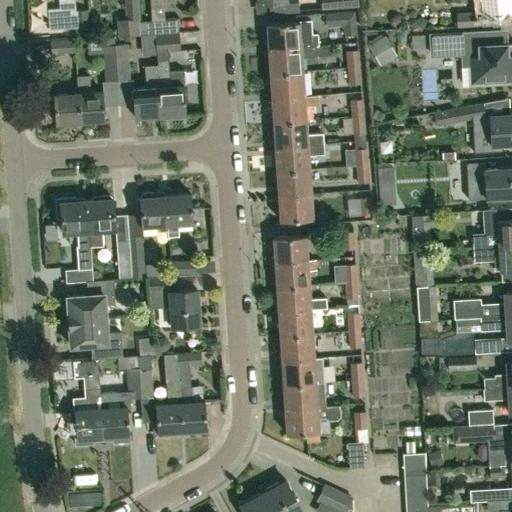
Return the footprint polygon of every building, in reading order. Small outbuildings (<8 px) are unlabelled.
[(76,4),(75,0),(57,0),(58,8),(46,9),(48,29),(74,27),(75,39),(88,38),(86,10),(75,11),(75,4),(76,4)] [(141,35),(140,22),(138,22),(136,0),(123,0),(125,20),(116,20),(118,36),(141,35)] [(153,34),(178,32),(177,19),(164,20),(162,0),(148,0),(150,21),(140,22),(141,35),(153,34)] [(258,0),(259,4),(269,4),(270,12),(299,10),(298,0),(258,0)] [(319,0),(320,9),(358,6),(357,0),(319,0)] [(511,0),(480,0),(483,15),(511,11),(511,0)] [(325,27),(343,26),(344,36),(355,35),(353,11),(324,13),(325,27)] [(456,27),(457,27),(477,25),(476,12),(455,13),(456,27)] [(268,25),(269,49),(318,46),(317,34),(313,34),(312,21),(299,22),(299,23),(296,23),(268,25)] [(469,63),(470,83),(511,81),(511,42),(487,44),(487,31),(431,34),(432,54),(471,52),(471,63),(469,63)] [(178,32),(153,34),(155,53),(179,51),(178,32)] [(49,54),(74,52),(73,39),(49,41),(49,54)] [(116,45),(119,81),(129,80),(127,44),(116,45)] [(119,81),(116,45),(101,46),(104,82),(119,81)] [(271,74),(303,71),(302,57),(319,56),(318,46),(269,49),(271,74)] [(346,69),(358,68),(357,50),(345,51),(346,69)] [(161,117),(187,115),(185,86),(171,87),(169,58),(157,59),(158,65),(161,117)] [(146,89),(134,90),(136,119),(161,117),(158,65),(145,66),(146,89)] [(358,68),(346,69),(348,85),(360,84),(358,68)] [(273,98),(305,96),(303,71),(271,74),(273,98)] [(57,125),(81,123),(78,76),(76,76),(77,95),(54,96),(57,125)] [(78,76),(81,123),(106,121),(104,93),(89,94),(88,76),(78,76)] [(443,76),(428,78),(432,106),(448,103),(443,76)] [(107,102),(131,101),(130,81),(106,82),(107,102)] [(275,123),(307,121),(306,106),(317,105),(317,95),(305,96),(273,98),(275,123)] [(351,118),(363,117),(361,99),(349,100),(350,110),(351,118)] [(475,153),(491,152),(504,152),(504,143),(511,142),(511,113),(491,114),(491,116),(484,116),(482,103),(476,104),(455,107),(432,112),(435,126),(473,118),(475,153)] [(363,117),(351,118),(352,134),(364,133),(363,117)] [(323,132),(308,133),(307,121),(275,123),(276,147),(308,145),(324,143),(323,132)] [(310,169),(309,155),(324,154),(324,143),(308,145),(276,147),(278,171),(310,169)] [(356,165),(367,164),(366,147),(355,148),(356,165)] [(473,198),(511,195),(511,165),(485,168),(484,158),(470,159),(473,198)] [(358,182),(369,181),(367,164),(356,165),(358,182)] [(280,196),(312,194),(310,169),(278,171),(280,196)] [(379,204),(395,204),(394,186),(378,187),(379,204)] [(168,228),(166,196),(156,197),(156,195),(154,193),(144,193),(142,196),(143,197),(141,197),(141,198),(135,199),(136,214),(142,213),(143,227),(156,226),(157,232),(167,231),(167,229),(168,228)] [(166,196),(168,228),(169,228),(170,237),(180,237),(179,225),(194,224),(192,194),(166,196)] [(312,194),(280,196),(281,221),(314,219),(312,194)] [(88,201),(91,247),(104,246),(103,230),(116,229),(114,200),(112,200),(112,198),(110,196),(100,197),(98,199),(98,201),(88,201)] [(372,213),(370,196),(359,197),(361,214),(372,213)] [(93,280),(91,247),(88,201),(61,203),(63,232),(78,231),(79,246),(77,246),(79,269),(66,270),(67,282),(93,280)] [(499,245),(511,243),(511,207),(497,208),(498,232),(473,234),(474,246),(499,245)] [(342,250),(354,249),(352,232),(340,233),(342,250)] [(129,236),(132,278),(146,277),(145,264),(143,263),(141,235),(129,236)] [(276,261),(308,259),(307,235),(274,237),(276,261)] [(118,279),(132,278),(129,236),(127,236),(127,240),(115,241),(118,279)] [(511,243),(499,245),(474,246),(475,260),(489,259),(489,258),(494,257),(495,269),(500,269),(500,271),(511,269),(511,243)] [(278,287),(310,284),(309,269),(315,270),(315,259),(308,259),(276,261),(278,287)] [(172,275),(196,274),(195,260),(171,262),(172,275)] [(344,282),(356,281),(355,264),(342,265),(344,282)] [(148,278),(151,308),(171,307),(172,326),(200,324),(198,288),(178,290),(177,276),(148,278)] [(65,321),(106,318),(105,305),(115,304),(113,280),(86,281),(87,295),(67,296),(68,305),(64,309),(65,321)] [(357,298),(356,281),(344,282),(345,299),(357,298)] [(279,311),(312,309),(312,308),(328,307),(327,297),(311,298),(310,284),(278,287),(279,311)] [(428,317),(441,317),(440,287),(428,287),(428,317)] [(129,289),(118,289),(118,307),(129,308),(129,289)] [(479,317),(511,314),(511,289),(504,290),(504,301),(480,303),(480,297),(454,299),(455,317),(479,316),(479,317)] [(281,335),(313,333),(312,309),(279,311),(281,335)] [(359,330),(358,313),(346,314),(347,330),(359,330)] [(511,314),(479,317),(480,331),(506,329),(507,340),(511,339),(511,314)] [(97,358),(98,358),(122,356),(121,331),(107,332),(106,318),(65,321),(66,333),(70,337),(71,346),(91,344),(92,358),(97,358)] [(347,330),(349,348),(360,347),(359,330),(347,330)] [(283,359),(315,357),(313,333),(281,335),(283,359)] [(504,337),(479,339),(474,339),(474,353),(479,352),(504,351),(504,337)] [(422,357),(438,356),(438,344),(421,344),(422,357)] [(199,352),(178,353),(178,355),(180,379),(183,431),(208,429),(206,400),(191,401),(189,367),(200,366),(199,352)] [(178,355),(166,356),(167,379),(180,379),(178,355)] [(475,355),(447,356),(448,370),(476,368),(475,355)] [(284,383),(316,381),(316,368),(324,367),(323,356),(315,357),(283,359),(284,383)] [(75,425),(73,425),(75,444),(93,442),(93,437),(103,436),(100,392),(97,358),(92,358),(73,359),(75,376),(83,376),(84,391),(87,394),(88,408),(74,409),(75,425)] [(482,388),(511,386),(511,360),(507,360),(507,373),(493,374),(493,377),(482,378),(482,388)] [(350,379),(362,378),(362,367),(361,362),(349,363),(350,379)] [(151,366),(137,367),(139,397),(140,397),(153,396),(151,366)] [(127,390),(100,392),(103,436),(112,435),(113,441),(130,439),(130,434),(128,405),(130,405),(130,398),(139,397),(137,367),(126,368),(127,390)] [(362,378),(350,379),(352,397),(364,397),(362,378)] [(158,424),(154,426),(155,433),(158,436),(171,436),(174,432),(183,431),(180,379),(167,379),(169,402),(156,403),(157,409),(157,421),(158,424)] [(286,408),(318,406),(316,381),(284,383),(286,408)] [(511,386),(482,388),(483,400),(509,398),(509,411),(511,410),(511,386)] [(324,416),(328,420),(337,419),(340,416),(339,404),(318,406),(286,408),(288,433),(308,431),(308,441),(320,440),(319,416),(324,416)] [(468,410),(468,424),(493,422),(492,408),(468,410)] [(365,412),(353,413),(354,430),(366,429),(365,412)] [(452,442),(494,440),(493,423),(452,426),(452,442)] [(488,464),(511,462),(511,436),(511,450),(511,451),(487,453),(488,464)] [(355,442),(348,443),(349,467),(364,466),(362,442),(355,442)] [(403,467),(426,465),(425,451),(402,452),(403,467)] [(511,462),(488,464),(488,478),(500,478),(500,475),(511,474),(511,462)] [(426,476),(426,465),(403,467),(403,477),(426,476)] [(404,490),(427,488),(427,477),(426,476),(403,477),(404,490)] [(264,492),(274,511),(304,511),(287,480),(279,484),(278,481),(264,489),(266,491),(264,492)] [(324,485),(318,499),(320,500),(337,508),(345,511),(352,498),(324,485)] [(404,490),(405,504),(428,503),(427,493),(427,488),(404,490)] [(471,500),(488,499),(488,488),(471,489),(471,500)] [(274,511),(264,492),(260,494),(259,492),(240,502),(245,511),(274,511)] [(511,498),(495,498),(494,510),(511,510),(511,498)] [(428,503),(405,504),(405,511),(428,511),(428,505),(428,503)]
